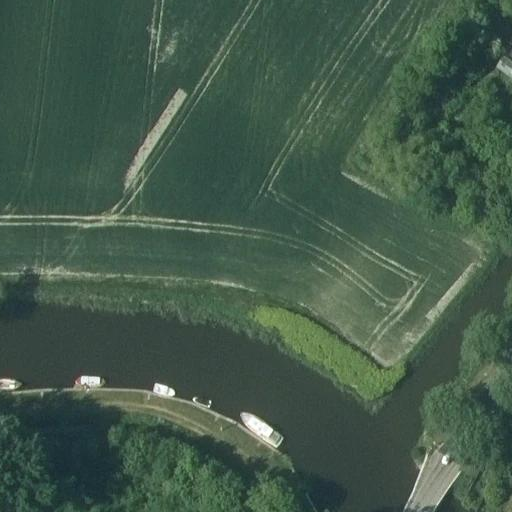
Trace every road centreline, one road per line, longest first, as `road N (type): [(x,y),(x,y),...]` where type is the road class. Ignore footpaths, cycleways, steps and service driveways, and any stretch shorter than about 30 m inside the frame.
road 1 (track): [(102,406),(190,425),(248,460),(302,511)]
road 2 (tertiary): [(419,511),(511,368)]
